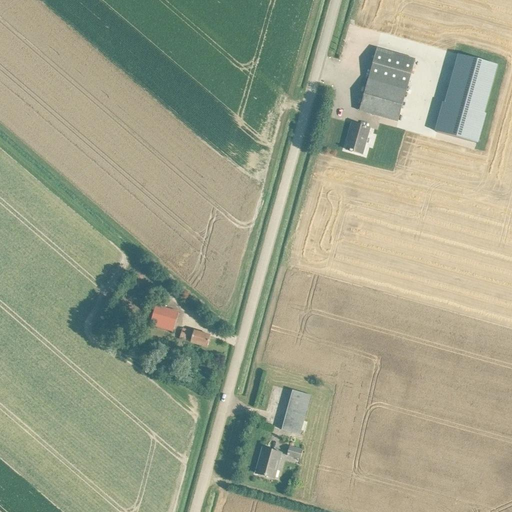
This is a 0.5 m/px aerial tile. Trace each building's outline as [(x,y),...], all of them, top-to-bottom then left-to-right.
[(396,122),(405,91),(414,59),(377,49),(359,111),(396,122)] [(456,54),(435,132),(474,143),(496,65),(456,54)] [(361,154),(369,128),(352,124),(350,133),(351,133),(347,150),(350,151),(350,152),(352,152),(361,154)] [(173,332),(179,313),(157,306),(151,325),(173,332)] [(191,332),(183,330),(180,340),(191,343),(191,344),(207,348),(211,336),(191,331),(191,332)] [(300,436),(311,396),(292,391),(281,430),(300,436)] [(299,460),(302,451),(289,448),(287,456),(299,460)] [(274,479),(280,453),(263,449),(260,460),(262,461),(258,474),(274,479)]
